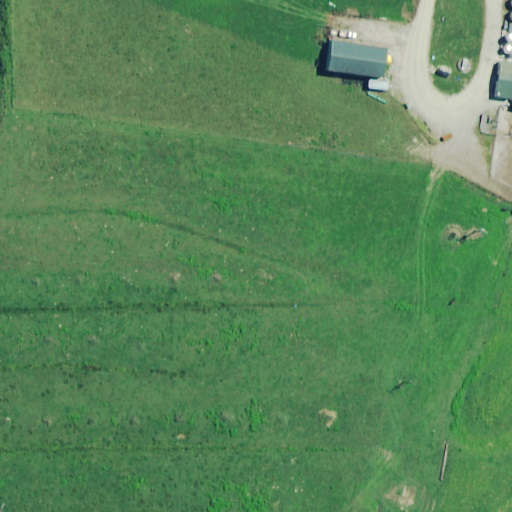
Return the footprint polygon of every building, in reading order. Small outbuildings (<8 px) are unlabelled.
[(333,41),(329,71),(381,78),(386,49),(333,41)] [(491,63),(483,61),(480,75),(488,76),(491,63)] [(511,64),(502,63),(498,97),(511,98),(511,64)] [(386,82),(366,81),(365,89),(386,90),(386,82)] [(511,151),(511,138),(495,136),(489,180),(508,183),(511,151)]
